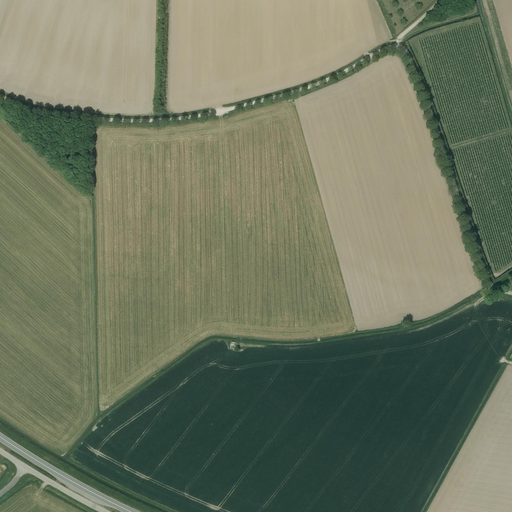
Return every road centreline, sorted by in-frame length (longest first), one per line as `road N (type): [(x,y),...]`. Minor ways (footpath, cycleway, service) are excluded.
road 1 (unclassified): [(511,280),(494,291),(487,282),(424,95),(396,46),(311,85),(186,117),(59,114),(0,95)]
road 2 (track): [(494,291),(397,336),(232,352),(207,346),(95,426)]
road 3 (track): [(511,346),(419,511)]
road 4 (trunk): [(133,511),(0,435)]
